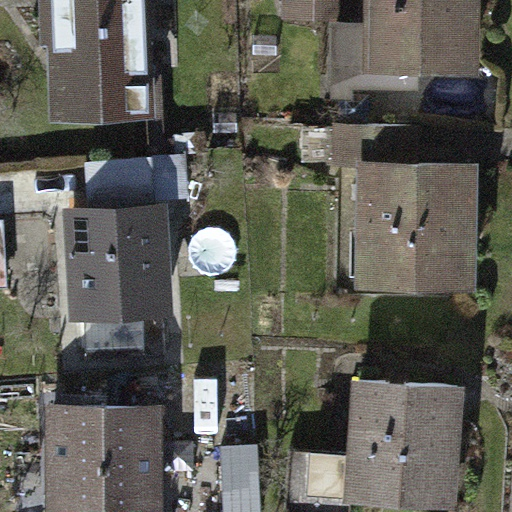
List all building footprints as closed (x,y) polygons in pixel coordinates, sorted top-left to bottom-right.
[(142,0),(44,0),(48,122),(146,118),(142,0)] [(291,0),(291,27),(328,27),(328,94),(387,94),(387,70),(359,70),(359,22),(358,0),(291,0)] [(473,0),(358,0),(359,22),(359,70),(387,70),(473,71),(473,0)] [(467,161),(353,161),(352,291),(467,291),(467,161)] [(163,200),(65,206),(71,321),(170,316),(163,200)] [(11,226),(0,226),(0,294),(14,294),(11,226)] [(455,381),(347,377),(344,457),(305,456),(303,499),(450,505),(455,381)] [(157,511),(156,405),(43,407),(44,511),(157,511)] [(256,511),(255,467),(195,469),(197,511),(256,511)]
